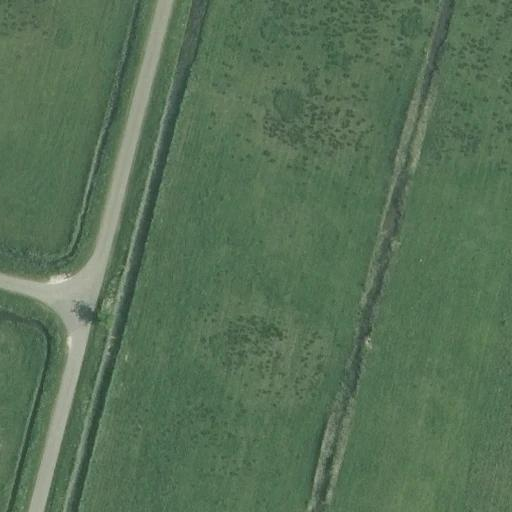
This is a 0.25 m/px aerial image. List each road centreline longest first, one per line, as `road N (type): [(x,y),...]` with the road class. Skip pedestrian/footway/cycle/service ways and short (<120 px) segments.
road 1 (unclassified): [(86,306),(165,0)]
road 2 (unclassified): [(34,511),(86,306)]
